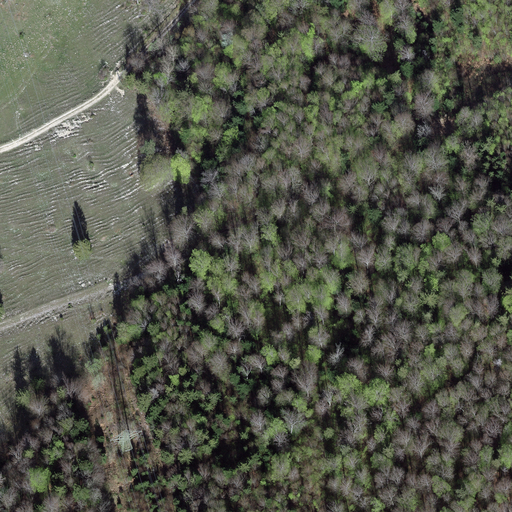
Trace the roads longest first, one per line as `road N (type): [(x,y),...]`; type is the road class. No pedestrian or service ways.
road 1 (track): [(0,327),(248,229),(511,95)]
road 2 (track): [(93,511),(461,335)]
road 3 (track): [(192,0),(86,107),(0,148)]
road 4 (track): [(0,107),(27,82),(75,0)]
